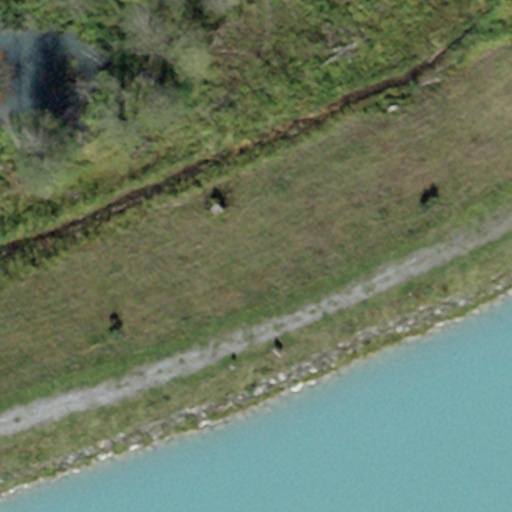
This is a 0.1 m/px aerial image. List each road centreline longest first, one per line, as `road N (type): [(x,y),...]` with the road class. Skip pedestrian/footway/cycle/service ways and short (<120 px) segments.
road 1 (track): [(511,218),(0,425)]
road 2 (track): [(361,0),(333,69),(169,170),(0,225)]
